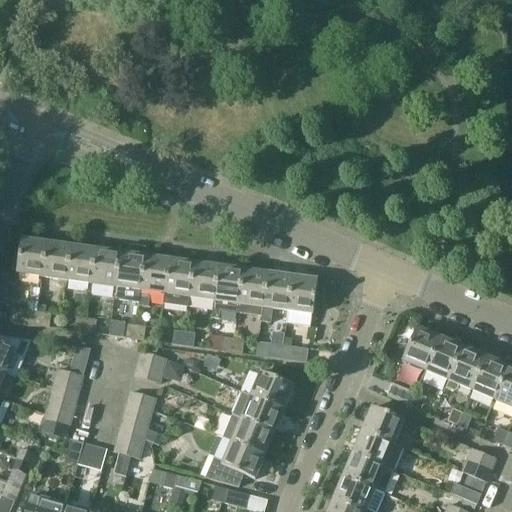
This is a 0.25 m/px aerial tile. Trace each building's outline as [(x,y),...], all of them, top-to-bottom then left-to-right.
[(18,276),(43,279),(47,246),(23,242),(18,276)] [(43,279),(66,282),(71,249),(47,246),(43,279)] [(66,282),(91,286),(95,252),(71,249),(66,282)] [(91,286),(116,289),(120,256),(95,252),(91,286)] [(116,289),(115,297),(119,302),(139,304),(145,259),(120,256),(116,289)] [(169,262),(145,259),(139,304),(138,307),(148,309),(150,294),(165,296),(169,262)] [(166,296),(165,306),(188,309),(189,299),(193,266),(169,262),(165,296),(166,296)] [(189,299),(214,302),(218,269),(193,266),(189,299)] [(214,302),(211,319),(219,320),(220,312),(238,314),(243,272),(218,269),(214,302)] [(268,276),(243,272),(238,314),(261,317),(262,317),(268,276)] [(271,323),(273,310),(288,313),(293,279),(268,276),(262,317),(261,317),(261,322),(271,323)] [(318,282),(293,279),(288,313),(286,325),(310,328),(312,316),(314,316),(318,282)] [(0,302),(9,303),(10,282),(0,281),(0,302)] [(10,323),(36,327),(38,312),(12,309),(10,323)] [(36,327),(49,329),(51,314),(38,312),(36,327)] [(74,332),(84,333),(86,319),(76,318),(74,332)] [(84,333),(95,335),(97,321),(86,319),(84,333)] [(122,338),(134,340),(136,326),(124,324),(122,338)] [(143,342),(143,341),(145,327),(136,326),(134,340),(143,342)] [(426,372),(440,338),(417,329),(402,362),(426,372)] [(172,345),(182,347),(184,333),(174,331),(172,345)] [(182,347),(193,348),(195,334),(184,333),(182,347)] [(221,352),(232,354),(234,340),(223,338),(221,352)] [(448,382),(463,348),(440,338),(426,372),(448,382)] [(232,354),(242,355),(244,341),(234,340),(232,354)] [(0,344),(0,372),(5,375),(15,351),(0,344)] [(267,359),(281,361),(283,346),(269,344),(267,359)] [(72,371),(88,373),(91,348),(76,345),(72,371)] [(457,392),(460,386),(471,391),(485,358),(478,354),(479,350),(467,345),(466,349),(463,348),(448,382),(449,382),(446,390),(454,393),(457,392)] [(281,361),(306,364),(308,350),(283,346),(281,361)] [(167,361),(141,354),(138,366),(163,373),(167,361)] [(494,401),(508,367),(485,358),(471,391),(494,401)] [(180,384),(185,368),(168,363),(164,380),(180,384)] [(160,385),(163,373),(138,366),(135,378),(160,385)] [(511,408),(511,368),(508,367),(494,401),(511,408)] [(58,371),(54,383),(79,390),(83,378),(58,371)] [(261,373),(251,397),(284,411),(294,387),(261,373)] [(72,416),(79,390),(54,383),(47,410),(72,416)] [(388,398),(411,408),(417,395),(417,394),(394,385),(388,398)] [(130,393),(127,405),(152,412),(156,400),(130,393)] [(241,393),(232,415),(241,419),(241,420),(274,434),(284,411),(251,397),(241,393)] [(426,399),(417,395),(411,408),(420,412),(426,399)] [(127,405),(124,417),(149,424),(152,412),(127,405)] [(404,422),(372,409),(363,432),(394,445),(404,422)] [(47,410),(44,422),(69,428),(72,416),(47,410)] [(456,427),(462,414),(452,410),(447,423),(456,427)] [(462,414),(456,427),(466,432),(472,418),(462,414)] [(232,442),(231,443),(265,457),(274,434),(241,420),(241,419),(232,415),(222,438),(232,442)] [(124,417),(121,429),(146,436),(149,424),(124,417)] [(41,434),(48,436),(66,440),(69,428),(44,422),(41,434)] [(121,429),(117,441),(143,448),(146,436),(121,429)] [(502,447),(508,433),(498,429),(493,443),(502,447)] [(406,450),(394,445),(363,432),(353,455),(396,473),(406,450)] [(511,435),(508,433),(502,447),(511,451),(511,450),(511,435)] [(231,443),(222,438),(205,479),(238,489),(243,476),(255,480),(265,457),(231,443)] [(117,441),(114,454),(139,460),(143,448),(117,441)] [(104,464),(107,452),(88,447),(85,459),(104,464)] [(21,450),(17,460),(30,466),(34,456),(21,450)] [(467,462),(491,472),(496,461),(472,451),(467,462)] [(396,473),(353,455),(343,478),(387,496),(396,473)] [(13,470),(26,476),(30,466),(17,460),(13,470)] [(481,496),(486,484),(491,472),(467,462),(462,474),(472,478),(467,491),(481,496)] [(164,487),(174,490),(178,477),(168,474),(164,487)] [(184,493),(188,479),(178,477),(174,490),(184,493)] [(379,511),(387,496),(343,478),(333,501),(359,511),(379,511)] [(211,501),(221,504),(225,490),(215,487),(211,501)] [(246,510),(250,497),(225,490),(221,504),(246,510)] [(0,507),(11,511),(15,502),(2,496),(0,499),(0,507)] [(64,511),(66,506),(30,496),(25,511),(64,511)] [(359,511),(333,501),(328,511),(359,511)]
